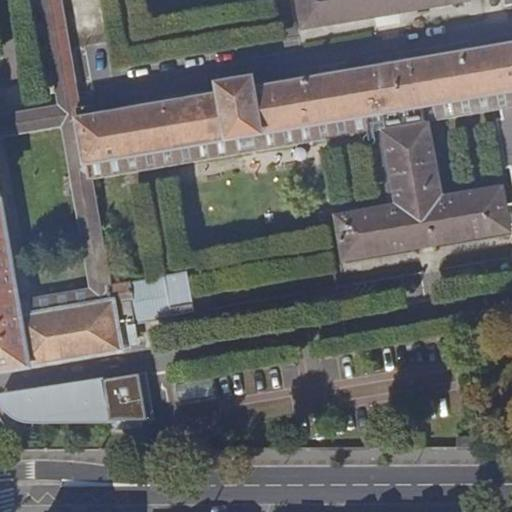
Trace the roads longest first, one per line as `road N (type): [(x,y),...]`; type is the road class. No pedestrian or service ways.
road 1 (unknown): [(511,29),(87,98)]
road 2 (secondary): [(255,485),(511,484)]
road 3 (secondary): [(0,485),(255,485)]
